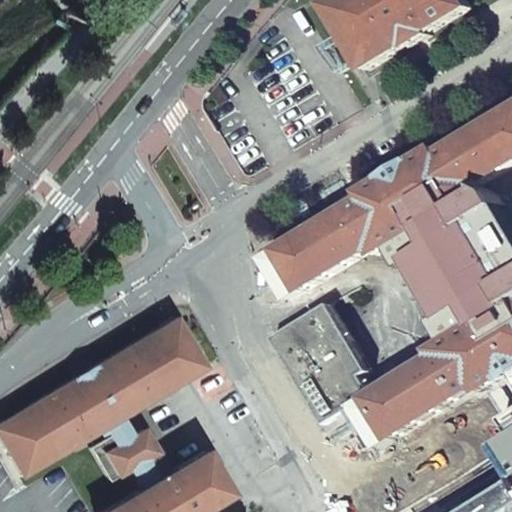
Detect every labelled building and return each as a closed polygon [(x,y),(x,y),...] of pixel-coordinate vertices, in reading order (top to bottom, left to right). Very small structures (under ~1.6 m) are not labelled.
[(468,0),(343,0),(332,7),(371,71),(412,46),(413,48),(433,36),(432,34),(474,8),(470,1),(468,0)] [(357,409),(382,450),(402,438),(452,408),(482,390),(485,394),(487,393),(511,378),(511,304),(502,288),(511,282),(475,225),(467,230),(456,211),(464,206),(466,210),(478,203),(475,198),(487,191),(485,188),(484,186),(511,168),(511,114),(443,155),(440,150),(364,196),(366,201),(268,260),(280,279),(284,286),(293,301),(377,251),(380,257),(392,249),(405,271),(408,269),(416,263),(449,317),(441,323),(437,325),(450,346),(438,353),(441,358),(384,392),(378,396),(357,409)] [(416,263),(408,269),(441,323),(449,317),(416,263)] [(258,292),(263,300),(284,286),(280,279),(258,292)] [(293,301),(284,286),(263,300),(272,314),(293,301)] [(277,339),(329,426),(357,409),(378,396),(375,391),(366,377),(374,372),(334,305),(277,339)] [(194,511),(225,493),(200,450),(154,478),(143,459),(154,452),(140,429),(129,436),(117,416),(201,367),(171,318),(0,420),(0,446),(18,476),(102,426),(107,435),(87,447),(107,480),(127,468),(135,482),(122,490),(125,496),(98,511),(194,511)] [(511,446),(511,456),(488,471),(497,486),(454,511),(511,511),(511,378),(487,393),(500,414),(494,417),(511,446)] [(381,387),(375,391),(378,396),(384,392),(381,387)]
